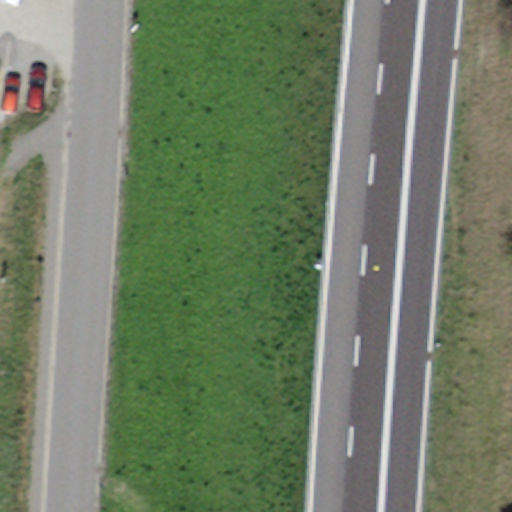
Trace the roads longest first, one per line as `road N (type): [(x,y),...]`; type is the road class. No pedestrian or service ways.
road 1 (primary): [(368,511),(410,0)]
road 2 (secondary): [(73,511),(100,0)]
